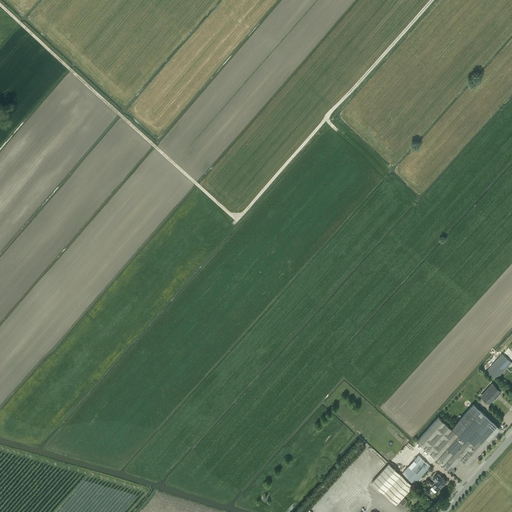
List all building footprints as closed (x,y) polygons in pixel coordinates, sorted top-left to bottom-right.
[(490,367),(486,372),(495,380),(511,363),(502,354),(490,367)] [(486,394),(483,398),(489,404),(493,399),(493,400),(501,392),(492,384),(484,392),(486,394)] [(439,417),(417,441),(447,469),(458,457),(467,464),(500,428),(480,410),(472,404),(472,403),(451,427),(439,415),(438,416),(439,417)] [(386,464),(388,462),(379,454),(370,464),(371,465),(379,457),(386,464)] [(407,500),(403,496),(430,466),(418,455),(401,475),(389,463),(372,481),(396,503),(398,501),(403,505),(407,500)] [(348,467),(345,470),(353,477),(355,474),(348,467)] [(446,481),(441,476),(438,473),(432,479),(435,482),(430,488),(436,493),(443,485),(442,485),(446,481)]
